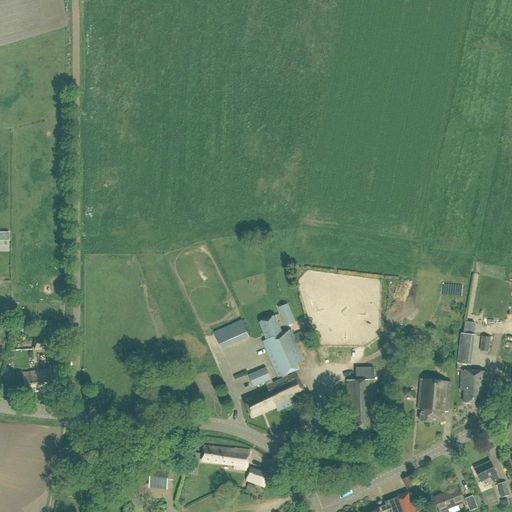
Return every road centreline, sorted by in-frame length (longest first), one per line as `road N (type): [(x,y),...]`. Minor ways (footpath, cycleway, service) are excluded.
road 1 (unclassified): [(73,416),(75,0)]
road 2 (unclassified): [(320,511),(299,476),(248,435),(210,424),(73,416)]
road 3 (tertiary): [(322,511),(511,413)]
